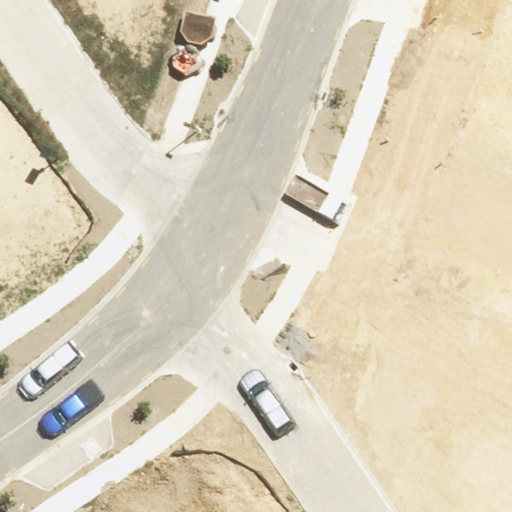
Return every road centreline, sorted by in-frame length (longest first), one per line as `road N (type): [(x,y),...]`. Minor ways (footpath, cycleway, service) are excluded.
road 1 (residential): [(217,225),(396,511)]
road 2 (residential): [(5,0),(126,165),(217,225)]
road 3 (residential): [(0,435),(158,307),(217,225)]
road 4 (residential): [(217,225),(313,0)]
